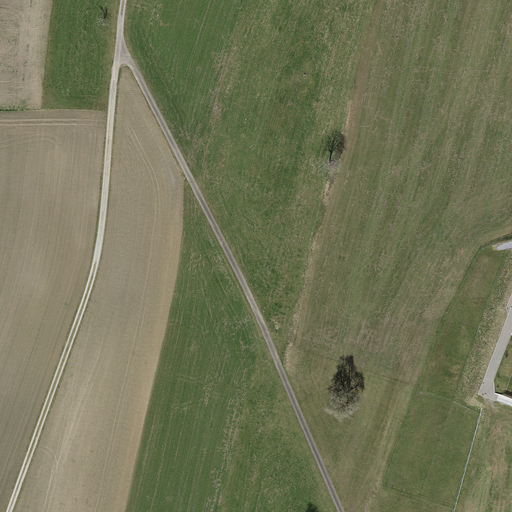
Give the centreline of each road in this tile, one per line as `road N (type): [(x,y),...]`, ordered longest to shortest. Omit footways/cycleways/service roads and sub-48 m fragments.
road 1 (track): [(120,46),(253,303),(342,511)]
road 2 (track): [(120,46),(95,261),(7,511)]
